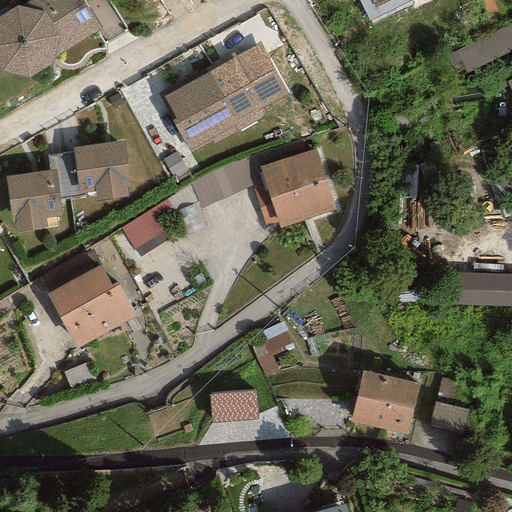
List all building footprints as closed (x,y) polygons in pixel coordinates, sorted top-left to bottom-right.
[(85,0),(32,0),(0,21),(0,58),(16,83),(103,25),(85,0)] [(367,0),(376,17),(412,0),(367,0)] [(511,25),(449,44),(455,67),(511,50),(511,25)] [(231,61),(165,96),(193,150),(260,114),(231,61)] [(125,138),(73,145),(79,197),(131,191),(125,138)] [(318,148),(261,167),(280,226),(337,208),(318,148)] [(56,170),(9,175),(13,227),(61,223),(56,170)] [(154,205),(123,224),(140,253),(172,233),(154,205)] [(104,262),(49,292),(78,345),(133,315),(104,262)] [(511,301),(511,269),(459,269),(459,301),(511,301)] [(418,373),(365,360),(351,414),(405,427),(418,373)] [(443,374),(437,397),(473,406),(479,383),(443,374)] [(212,418),(259,416),(258,386),(211,388),(212,418)] [(435,401),(433,425),(467,428),(469,404),(435,401)] [(350,511),(346,495),(277,511),(350,511)]
